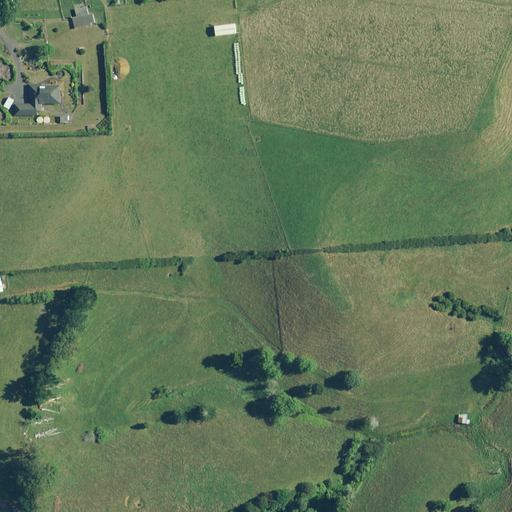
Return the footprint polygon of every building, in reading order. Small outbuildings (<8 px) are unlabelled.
[(88,15),(86,7),(76,10),(78,17),(73,18),(75,28),(94,24),(92,14),(88,15)] [(214,26),(216,36),(237,34),(235,23),(214,26)] [(40,86),(40,85),(30,85),(30,104),(16,104),(16,116),(37,115),(37,111),(41,111),(41,104),(60,104),(60,86),(40,86)] [(15,100),(9,97),(3,106),(10,110),(15,100)] [(61,115),(61,123),(72,123),(73,115),(61,115)] [(458,413),(458,423),(470,424),(470,420),(467,420),(467,414),(458,413)]
